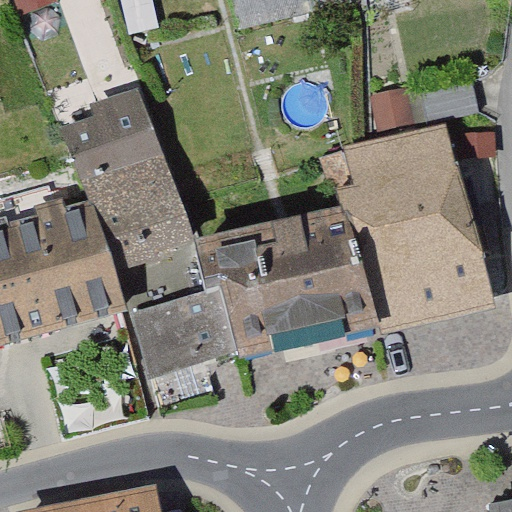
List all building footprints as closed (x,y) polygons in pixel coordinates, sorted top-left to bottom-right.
[(0,0),(0,10),(4,24),(43,14),(37,0),(0,0)] [(338,0),(220,0),(229,34),(341,8),(338,0)] [(464,84),(410,94),(416,126),(470,116),(464,84)] [(395,97),(357,102),(365,140),(402,132),(395,97)] [(32,115),(59,211),(79,277),(156,255),(115,114),(76,126),(69,104),(32,115)] [(320,197),(328,223),(361,337),(466,311),(422,135),(331,155),(344,191),(320,197)] [(310,160),(320,197),(344,191),(331,155),(310,160)] [(0,345),(87,324),(79,277),(59,211),(0,226),(0,345)] [(164,261),(175,302),(203,293),(223,355),(227,368),(361,337),(328,223),(164,261)] [(175,302),(115,320),(134,383),(189,366),(187,359),(201,355),(204,361),(223,355),(203,293),(175,302)]
